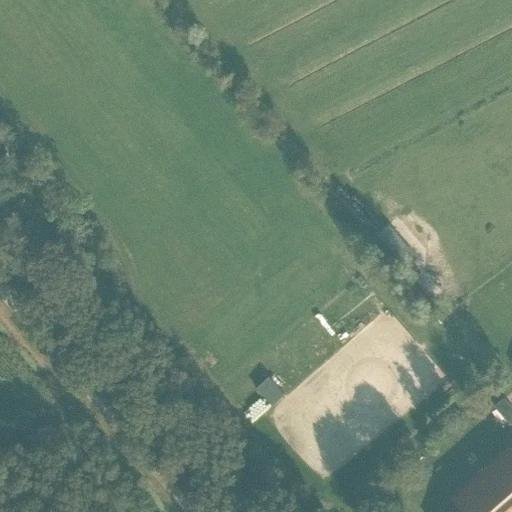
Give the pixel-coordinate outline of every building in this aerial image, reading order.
[(400,238),(411,230),(401,217),(390,225),(400,238)] [(317,319),(290,340),(312,368),(324,359),(313,345),(328,333),(317,319)] [(473,356),(456,371),(464,380),(481,365),(473,356)] [(281,398),(294,391),(283,370),(270,377),(281,398)] [(511,423),(511,409),(504,400),(495,408),(510,425),(511,423)] [(511,511),(511,448),(493,465),(437,511),(511,511)]
